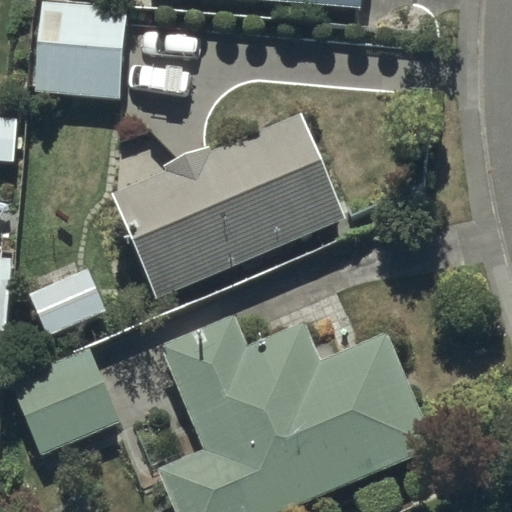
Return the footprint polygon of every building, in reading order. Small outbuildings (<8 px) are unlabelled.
[(147,0),(147,3),(365,21),(366,0),(147,0)] [(39,101),(123,108),(130,18),(46,12),(39,101)] [(0,125),(0,168),(18,170),(21,127),(0,125)] [(115,205),(160,310),(350,231),(305,125),(216,163),(214,157),(166,177),(169,183),(115,205)] [(0,269),(0,385),(7,386),(16,270),(0,269)] [(34,307),(52,348),(110,323),(92,282),(34,307)] [(163,483),(175,511),(319,511),(441,461),(392,346),(326,374),(310,336),(251,360),(238,329),(165,360),(209,463),(163,483)] [(14,394),(45,465),(123,431),(92,360),(14,394)]
